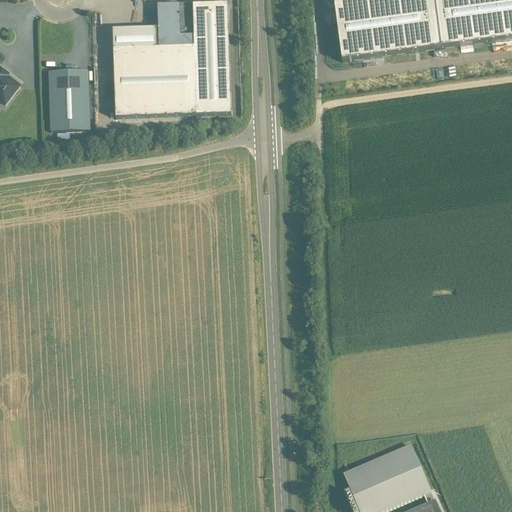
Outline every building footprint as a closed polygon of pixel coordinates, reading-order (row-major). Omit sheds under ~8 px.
[(511,0),(332,0),(343,81),(511,58),(511,0)] [(162,66),(116,67),(119,136),(234,132),(230,21),(196,22),(197,64),(162,66)] [(196,22),(161,23),(162,66),(197,64),(196,22)] [(21,102),(0,85),(0,118),(5,123),(21,102)] [(88,87),(51,89),(53,148),(90,147),(88,87)] [(412,456),(346,485),(357,511),(406,511),(432,501),(412,456)]
